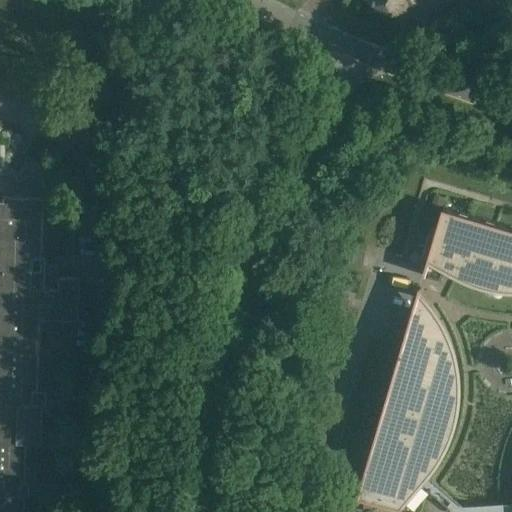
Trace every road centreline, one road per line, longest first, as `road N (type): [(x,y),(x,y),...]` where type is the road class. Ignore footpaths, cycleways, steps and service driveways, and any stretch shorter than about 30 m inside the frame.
road 1 (residential): [(89,511),(99,215),(92,174),(74,141),(0,105)]
road 2 (unclassified): [(252,337),(302,193),(365,54)]
road 3 (tertiary): [(511,109),(365,54)]
road 4 (residential): [(213,483),(252,337)]
